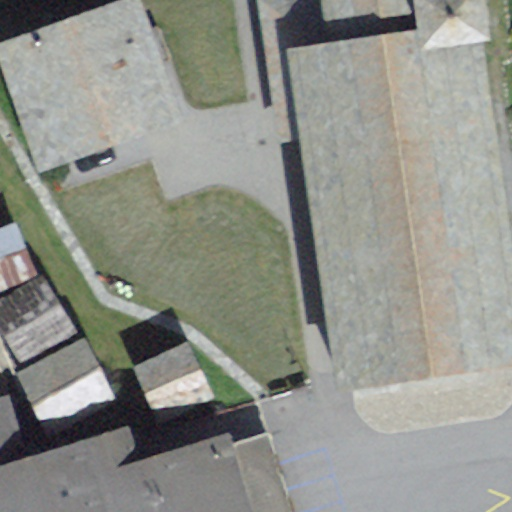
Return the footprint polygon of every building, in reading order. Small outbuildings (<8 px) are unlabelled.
[(253,0),(271,111),(289,234),(312,385),(315,401),(511,372),(511,259),(473,0),(253,0)] [(134,1),(0,44),(0,62),(35,171),(72,159),(175,125),(134,1)] [(234,43),(183,51),(194,113),(244,104),(234,43)] [(0,335),(16,364),(70,334),(40,279),(0,300),(0,335)] [(79,340),(11,373),(43,436),(110,402),(79,340)] [(208,399),(183,344),(130,369),(155,423),(208,399)] [(0,458),(18,453),(1,396),(0,396),(0,458)] [(246,511),(222,432),(136,458),(124,420),(18,453),(0,458),(0,511),(246,511)]
